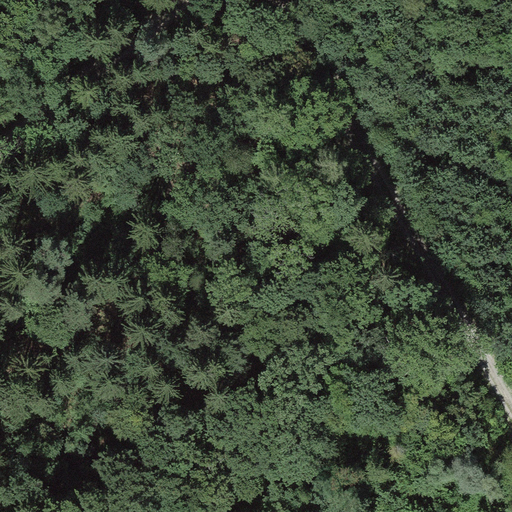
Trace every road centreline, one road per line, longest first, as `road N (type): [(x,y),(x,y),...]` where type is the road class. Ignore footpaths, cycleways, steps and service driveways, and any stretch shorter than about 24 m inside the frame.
road 1 (track): [(276,0),(511,401)]
road 2 (track): [(0,152),(192,0)]
